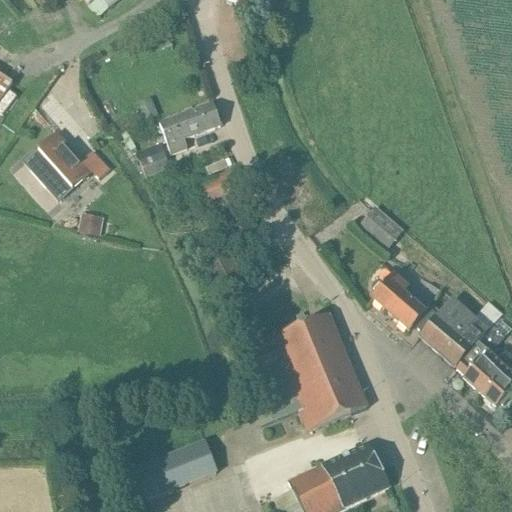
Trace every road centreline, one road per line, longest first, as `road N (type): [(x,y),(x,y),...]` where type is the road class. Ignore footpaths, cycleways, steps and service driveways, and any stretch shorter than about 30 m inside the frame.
road 1 (unclassified): [(355,335),(240,152),(201,0)]
road 2 (residential): [(511,459),(439,387),(355,335)]
road 3 (unclassified): [(429,511),(355,335)]
